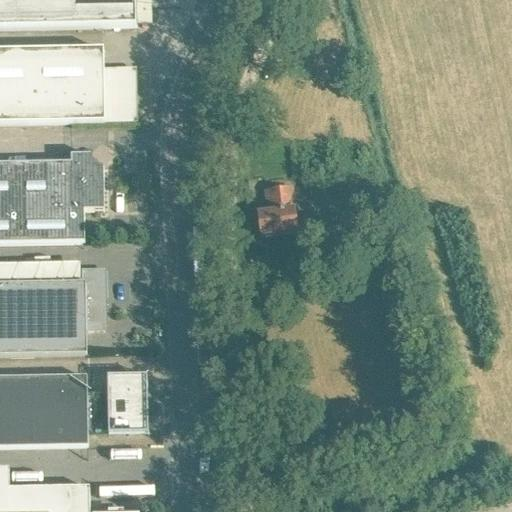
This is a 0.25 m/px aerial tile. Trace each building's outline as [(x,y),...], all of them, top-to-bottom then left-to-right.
[(135,0),(0,0),(0,32),(137,30),(135,0)] [(104,52),(0,53),(0,127),(133,125),(132,72),(115,73),(115,71),(104,71),(104,52)] [(101,169),(100,168),(92,161),(92,160),(92,159),(92,158),(71,158),(71,166),(0,166),(0,215),(84,214),(104,213),(104,169),(102,169),(101,169)] [(292,189),(266,192),(269,213),(257,214),(260,238),(298,234),(292,189)] [(0,247),(85,246),(85,237),(84,214),(0,215),(0,247)] [(0,358),(87,357),(87,334),(105,334),(103,282),(95,274),(84,274),(84,285),(0,286),(0,358)] [(0,359),(0,376),(27,376),(27,359),(0,359)] [(88,402),(87,396),(87,379),(0,380),(0,449),(68,450),(88,450),(88,437),(147,436),(146,378),(108,379),(108,402),(88,402)] [(0,511),(89,511),(89,490),(10,491),(9,471),(0,471),(0,511)]
